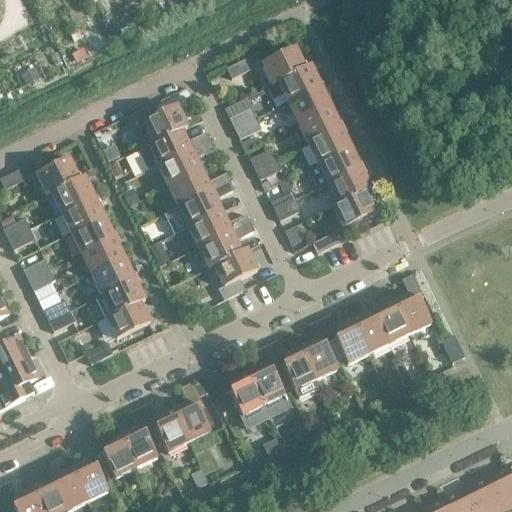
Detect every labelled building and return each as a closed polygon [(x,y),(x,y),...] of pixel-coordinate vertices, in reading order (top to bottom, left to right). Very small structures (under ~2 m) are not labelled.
[(271,88),(277,85),(304,71),(304,70),(294,50),(261,66),(271,88)] [(252,71),(247,60),(226,71),(231,82),(252,71)] [(309,68),(304,70),(304,71),(277,85),(287,105),(320,89),(309,68)] [(330,109),(320,89),(287,105),(297,126),(330,109)] [(158,117),(153,106),(132,117),(137,128),(142,125),(152,145),(181,132),(181,133),(186,130),(176,108),(158,117)] [(340,130),(330,109),(297,126),(307,146),(340,130)] [(250,110),(228,121),(234,131),(255,121),(250,110)] [(260,131),(255,121),(234,131),(239,142),(260,131)] [(350,150),(340,130),(307,146),(317,167),(350,150)] [(152,145),(138,152),(148,173),(157,169),(209,143),(205,135),(186,144),(181,133),(181,132),(152,145)] [(254,140),(241,146),(244,152),(256,145),(254,140)] [(213,152),(209,143),(157,169),(167,189),(201,173),(195,161),(213,152)] [(360,171),(350,150),(317,167),(306,172),(316,192),(327,187),(360,171)] [(270,151),(248,162),(254,172),(275,162),(270,151)] [(45,199),(51,196),(50,196),(78,182),(78,181),(68,161),(34,177),(45,199)] [(280,172),(275,162),(254,172),(259,183),(280,172)] [(118,164),(109,168),(114,178),(122,173),(118,164)] [(26,182),(21,171),(0,181),(0,183),(4,192),(26,182)] [(370,192),(360,171),(327,187),(337,207),(337,208),(365,194),(365,195),(370,192)] [(206,185),(201,173),(167,189),(177,210),(229,184),(225,176),(206,185)] [(83,179),(78,181),(78,182),(50,196),(51,196),(60,216),(94,200),(83,179)] [(290,180),(278,186),(283,196),(290,192),(292,186),(290,180)] [(233,193),(229,184),(177,210),(187,230),(221,214),(215,202),(233,193)] [(132,188),(122,193),(128,206),(139,201),(132,188)] [(283,196),(268,203),(273,213),(295,203),(290,192),(283,196)] [(337,208),(337,207),(331,210),(342,231),(375,215),(365,195),(365,194),(337,208)] [(104,220),(94,200),(60,216),(70,237),(104,220)] [(300,213),(295,203),(273,213),(279,224),(300,213)] [(226,226),(221,214),(187,230),(197,251),(249,225),(245,217),(226,226)] [(114,241),(104,220),(70,237),(80,257),(114,241)] [(24,221),(2,232),(7,242),(29,232),(24,221)] [(253,234),(249,225),(197,251),(208,272),(213,269),(241,255),(240,254),(235,243),(253,234)] [(34,242),(29,232),(7,242),(13,253),(34,242)] [(311,246),(317,257),(338,246),(333,235),(311,246)] [(124,261),(114,241),(80,257),(90,277),(124,261)] [(160,245),(150,250),(159,268),(169,264),(160,245)] [(246,251),(240,254),(241,255),(213,269),(223,289),(218,292),(223,303),(244,292),(239,282),(256,273),(246,251)] [(134,282),(124,261),(90,277),(100,298),(134,282)] [(44,262),(22,273),(27,283),(49,273),(44,262)] [(54,283),(49,273),(27,283),(33,294),(54,283)] [(423,299),(412,277),(401,282),(407,295),(392,303),(408,337),(430,327),(417,301),(423,299)] [(144,303),(134,282),(100,298),(110,318),(139,305),(144,303)] [(64,303),(42,313),(47,324),(69,314),(64,303)] [(408,337),(392,303),(376,310),(380,319),(375,321),(388,347),(408,337)] [(0,306),(0,305),(0,320),(8,317),(3,305),(0,306)] [(110,318),(105,320),(115,342),(149,326),(139,305),(110,318)] [(74,324),(69,314),(47,324),(53,335),(74,324)] [(367,315),(351,323),(368,357),(388,347),(375,321),(371,323),(367,315)] [(329,317),(318,323),(338,364),(344,362),(347,367),(368,357),(351,323),(335,330),(329,317)] [(338,364),(318,323),(307,328),(313,341),(298,348),(315,383),(336,373),(333,367),(338,364)] [(0,347),(0,373),(27,360),(22,351),(24,350),(19,338),(0,347)] [(464,360),(453,338),(440,344),(451,366),(464,360)] [(276,343),(265,349),(276,370),(281,368),(294,393),(315,383),(298,348),(283,356),(276,343)] [(85,356),(90,367),(112,357),(106,346),(85,356)] [(276,370),(265,349),(254,354),(261,367),(245,374),(262,409),(283,398),(271,373),(276,370)] [(32,370),(27,360),(0,373),(0,392),(2,397),(0,398),(0,412),(33,397),(27,386),(39,380),(34,369),(32,370)] [(394,368),(399,378),(407,375),(401,364),(394,368)] [(223,369),(212,374),(223,396),(228,394),(241,419),(262,409),(245,374),(230,382),(223,369)] [(412,386),(407,375),(399,378),(405,389),(412,386)] [(202,407),(191,385),(180,390),(186,403),(171,411),(188,445),(209,435),(196,409),(202,407)] [(149,406),(138,411),(149,433),(154,430),(167,456),(188,445),(171,411),(155,418),(149,406)] [(149,433),(138,411),(127,416),(133,429),(118,437),(135,471),(156,461),(143,435),(149,433)] [(85,437),(89,445),(96,458),(101,456),(114,481),(135,471),(118,437),(102,444),(96,431),(85,437)] [(89,445),(78,450),(85,463),(69,470),(86,505),(107,494),(95,469),(100,466),(96,458),(89,445)] [(511,465),(484,479),(500,511),(508,511),(511,510),(511,465)] [(71,511),(86,505),(69,470),(54,478),(58,487),(53,489),(64,511),(71,511)] [(500,511),(484,479),(463,490),(473,511),(500,511)] [(44,483),(29,490),(39,511),(64,511),(53,489),(48,491),(44,483)] [(7,485),(0,488),(0,500),(5,511),(6,511),(11,510),(12,511),(39,511),(29,490),(13,498),(7,485)] [(473,511),(463,490),(441,501),(446,511),(473,511)] [(446,511),(441,501),(419,511),(446,511)]
